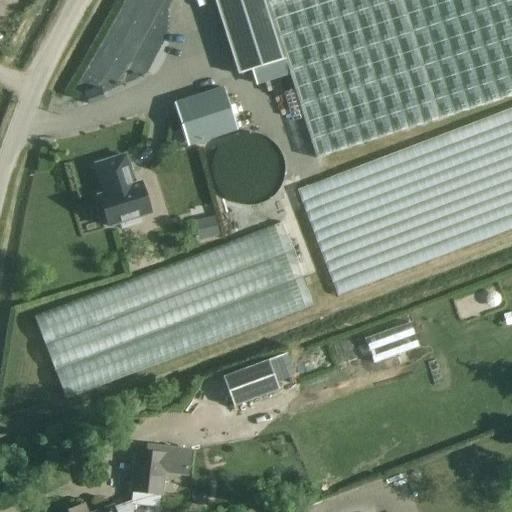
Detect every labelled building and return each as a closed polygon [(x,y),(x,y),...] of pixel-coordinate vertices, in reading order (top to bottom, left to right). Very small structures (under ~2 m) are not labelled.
[(285,59),(316,157),(511,94),(511,0),(215,0),(239,74),(285,59)] [(180,101),(174,103),(188,146),(194,144),(237,130),(223,87),(180,101)] [(334,289),(511,231),(511,110),(299,180),(334,289)] [(262,192),(276,195),(285,144),(253,138),(245,183),(242,197),(237,196),(237,199),(260,203),(262,192)] [(126,155),(96,164),(106,194),(100,196),(109,226),(121,223),(123,229),(142,223),(141,218),(152,215),(141,182),(135,184),(126,155)] [(298,225),(35,307),(61,391),(316,312),(298,253),(306,250),(298,225)] [(268,361),(223,378),(234,408),(280,391),(268,361)] [(68,511),(133,511),(134,505),(159,508),(160,495),(162,495),(164,475),(187,477),(190,450),(147,446),(146,453),(137,452),(132,501),(114,508),(113,507),(99,511),(84,511),(82,507),(68,511)]
